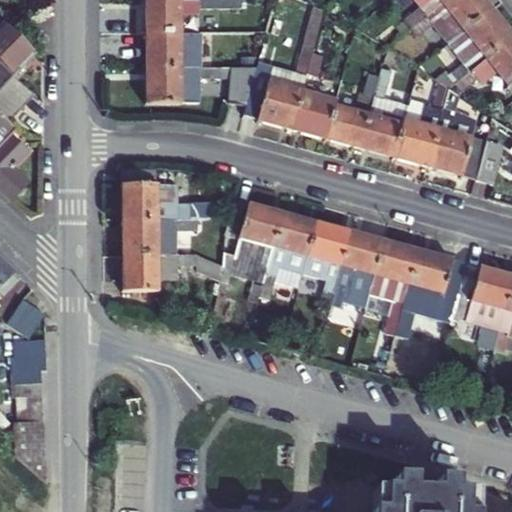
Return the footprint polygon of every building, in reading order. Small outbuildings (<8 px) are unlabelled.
[(142,0),(143,34),(180,34),(180,15),(179,0),(142,0)] [(199,15),(199,10),(198,0),(179,0),(180,15),(199,15)] [(198,0),(199,10),(240,9),(240,0),(198,0)] [(426,18),(442,5),(438,0),(413,0),(419,8),(426,18)] [(449,0),(442,5),(464,32),(493,9),(485,0),(449,0)] [(442,5),(426,18),(432,26),(448,46),(464,32),(442,5)] [(305,74),(311,54),(322,11),(312,8),(295,72),(305,74)] [(410,29),(426,18),(419,8),(403,21),(410,29)] [(464,32),(485,60),(511,38),(511,33),(493,9),(464,32)] [(416,38),(432,26),(426,18),(410,29),(416,38)] [(470,71),(485,60),(464,32),(448,46),(462,64),(468,73),(470,71)] [(199,33),(180,34),(180,69),(199,69),(199,33)] [(143,69),(180,69),(180,34),(143,34),(143,69)] [(507,88),(511,84),(511,38),(485,60),(496,74),(507,88)] [(0,43),(0,85),(7,92),(28,71),(0,43)] [(311,54),(305,74),(316,77),(322,57),(311,54)] [(485,60),(470,71),(477,80),(481,85),(496,74),(485,60)] [(256,63),(254,68),(252,76),(267,80),(302,89),(305,76),(256,63)] [(453,84),(468,73),(462,64),(447,76),(444,73),(433,80),(439,84),(447,90),(453,84)] [(254,68),(199,69),(199,79),(229,79),(226,102),(246,102),(252,76),(254,68)] [(143,103),(180,103),(180,69),(143,69),(143,103)] [(199,79),(199,69),(180,69),(180,103),(199,103),(199,79)] [(380,69),(377,78),(372,97),(382,99),(390,72),(380,69)] [(477,80),(470,71),(468,73),(453,84),(460,93),(477,80)] [(362,94),(372,97),(377,78),(367,75),(362,94)] [(255,121),(267,80),(252,76),(246,102),(241,118),(255,121)] [(302,89),(267,80),(255,121),(291,131),(302,89)] [(432,109),(441,111),(442,108),(447,90),(439,84),(432,109)] [(302,89),(291,131),(324,140),(334,104),(335,99),(302,89)] [(447,90),(442,108),(454,112),(459,97),(447,90)] [(0,127),(20,106),(7,92),(0,100),(0,127)] [(372,97),(368,113),(381,117),(382,114),(404,119),(407,106),(382,99),(372,97)] [(409,101),(407,106),(404,119),(418,123),(423,106),(424,104),(409,101)] [(334,104),(324,140),(358,149),(368,113),(334,104)] [(423,106),(418,123),(437,128),(441,111),(432,109),(423,106)] [(454,112),(442,108),(441,111),(437,128),(471,138),(475,121),(458,113),(454,112)] [(381,117),(368,113),(358,149),(393,159),(403,123),(381,117)] [(427,168),(437,128),(418,123),(404,119),(403,123),(393,159),(427,168)] [(461,177),(471,138),(437,128),(427,168),(461,177)] [(471,138),(461,177),(477,181),(488,142),(471,138)] [(502,146),(488,142),(477,181),(492,185),(502,146)] [(2,153),(0,155),(0,208),(15,193),(0,178),(0,177),(13,164),(2,153)] [(157,221),(176,221),(176,203),(176,184),(157,185),(157,221)] [(120,221),(157,221),(157,185),(119,185),(120,221)] [(225,230),(225,235),(236,238),(246,202),(234,199),(225,230)] [(283,212),(246,202),(236,238),(273,249),(283,212)] [(176,203),(176,221),(196,220),(218,220),(218,203),(176,203)] [(283,212),(273,249),(306,258),(317,221),(283,212)] [(196,231),(196,220),(176,221),(176,232),(196,231)] [(157,256),(157,221),(120,221),(120,257),(157,256)] [(176,232),(176,221),(157,221),(157,256),(176,256),(176,232)] [(317,221),(306,258),(341,267),(351,231),(317,221)] [(341,267),(374,276),(384,240),(351,231),(341,267)] [(232,256),(236,238),(225,235),(223,253),(232,256)] [(273,249),(236,238),(232,256),(223,253),(220,267),(218,283),(227,286),(229,276),(252,282),(247,295),(259,299),(273,249)] [(384,240),(374,276),(408,285),(418,250),(384,240)] [(306,258),(273,249),(259,299),(268,301),(277,268),(302,275),(306,258)] [(418,250),(408,285),(442,295),(452,259),(418,250)] [(157,281),(157,256),(120,257),(120,293),(157,293),(157,281)] [(176,267),(176,256),(157,256),(157,281),(176,281),(176,267)] [(176,256),(176,267),(196,266),(195,274),(218,283),(220,267),(195,256),(176,256)] [(331,306),(341,267),(306,258),(302,275),(327,282),(321,304),(331,306)] [(464,322),(470,301),(502,310),(511,275),(465,262),(455,298),(449,321),(456,323),(457,320),(464,322)] [(369,295),(374,276),(341,267),(331,306),(339,308),(341,303),(364,310),(369,295)] [(511,275),(502,310),(511,312),(511,275)] [(397,324),(408,285),(374,276),(369,295),(391,301),(387,318),(382,334),(393,337),(397,324)] [(0,300),(9,291),(0,283),(0,300)] [(442,295),(408,285),(397,324),(407,327),(411,313),(435,320),(442,295)] [(19,322),(33,301),(24,294),(9,316),(19,322)] [(364,312),(387,318),(391,301),(369,295),(364,310),(364,312)] [(448,323),(449,321),(455,298),(442,295),(435,320),(448,323)] [(19,322),(30,329),(45,308),(33,301),(19,322)] [(491,350),(502,310),(470,301),(464,322),(482,327),(476,346),(491,350)] [(511,312),(502,310),(491,350),(503,353),(507,338),(511,338),(511,312)] [(14,336),(15,349),(46,348),(46,335),(28,335),(30,329),(19,322),(16,336),(14,336)] [(46,348),(15,349),(15,363),(41,362),(46,362),(46,348)] [(41,362),(15,363),(15,376),(42,375),(41,362)] [(10,376),(10,388),(16,388),(42,387),(42,375),(15,376),(10,376)] [(42,387),(16,388),(16,399),(42,399),(42,387)] [(16,399),(17,411),(42,411),(42,399),(16,399)] [(42,411),(17,411),(14,411),(14,424),(18,424),(42,423),(42,411)] [(18,424),(18,437),(42,436),(42,423),(18,424)] [(42,487),(42,436),(18,437),(18,455),(42,487)] [(142,511),(145,447),(118,446),(116,511),(142,511)] [(477,511),(477,510),(467,510),(468,487),(457,487),(458,475),(439,475),(438,487),(427,486),(414,486),(414,473),(395,473),(395,486),(384,486),(384,507),(373,507),(372,511),(477,511)]
